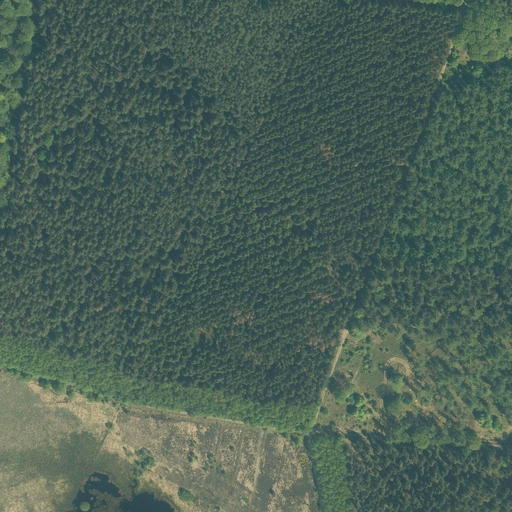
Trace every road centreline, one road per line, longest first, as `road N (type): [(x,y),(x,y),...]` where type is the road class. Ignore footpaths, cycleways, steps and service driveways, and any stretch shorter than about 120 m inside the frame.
road 1 (track): [(447,0),(469,4),(315,415),(324,511)]
road 2 (track): [(511,443),(282,428),(120,401),(0,362)]
road 3 (track): [(0,212),(38,0)]
